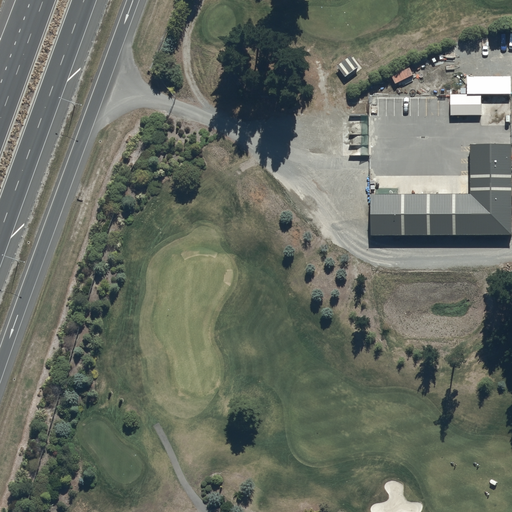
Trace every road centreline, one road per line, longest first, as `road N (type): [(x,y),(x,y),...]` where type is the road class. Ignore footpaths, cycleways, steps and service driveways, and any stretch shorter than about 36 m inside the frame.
road 1 (trunk): [(132,0),(0,364)]
road 2 (trunk): [(85,0),(0,237)]
